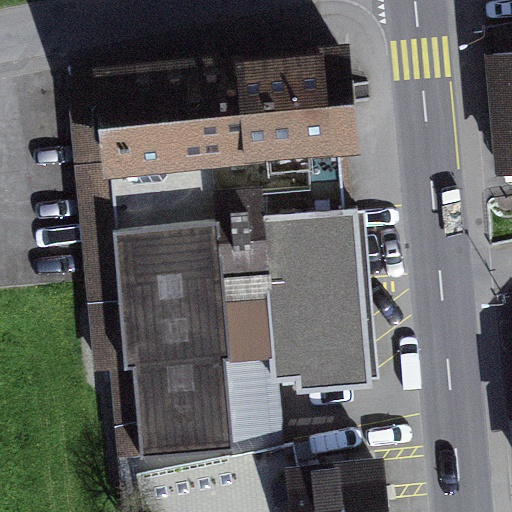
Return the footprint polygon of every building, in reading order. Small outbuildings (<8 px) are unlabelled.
[(96,46),(107,152),(359,128),(349,22),(96,46)] [(511,61),(476,63),(482,183),(511,181),(511,61)] [(111,168),(81,170),(83,223),(113,222),(111,168)] [(355,204),(120,223),(137,445),(232,437),(226,352),(266,349),(268,374),(367,367),(355,204)] [(388,511),(382,443),(294,451),(300,511),(388,511)]
